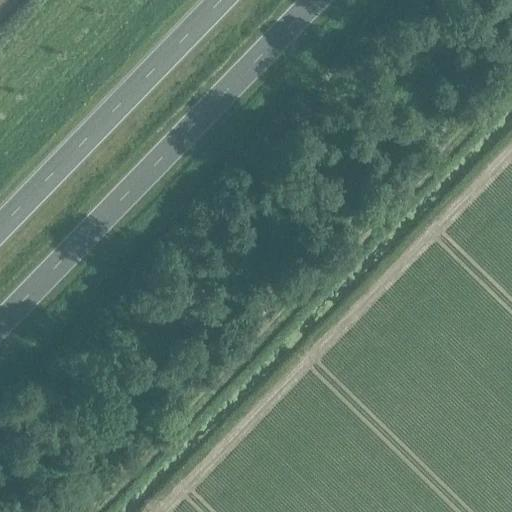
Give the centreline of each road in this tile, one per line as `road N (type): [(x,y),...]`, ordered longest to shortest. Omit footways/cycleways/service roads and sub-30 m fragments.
road 1 (trunk): [(0,327),(319,0)]
road 2 (trunk): [(221,0),(0,228)]
